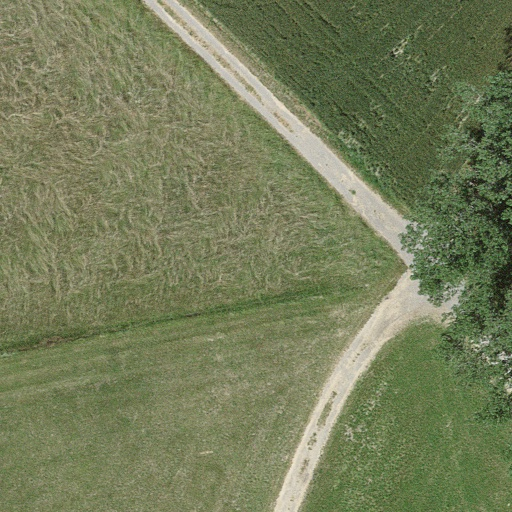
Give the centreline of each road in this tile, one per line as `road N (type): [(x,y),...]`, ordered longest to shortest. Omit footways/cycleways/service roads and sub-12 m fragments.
road 1 (track): [(511,362),(437,264),(156,0)]
road 2 (track): [(284,511),(380,319),(437,264),(511,156)]
